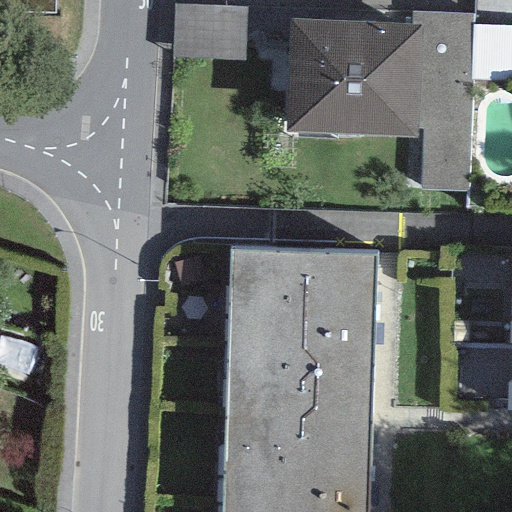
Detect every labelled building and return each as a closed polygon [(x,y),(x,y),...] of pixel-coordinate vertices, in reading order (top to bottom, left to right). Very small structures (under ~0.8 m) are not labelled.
[(175,0),(173,55),(244,57),(246,3),(175,0)] [(284,119),(418,123),(421,9),(288,6),(284,119)] [(472,11),(421,9),(418,123),(422,123),(420,181),(467,183),(472,11)] [(476,84),(511,83),(511,33),(477,33),(476,84)] [(230,237),(221,511),(366,511),(375,241),(230,237)]
